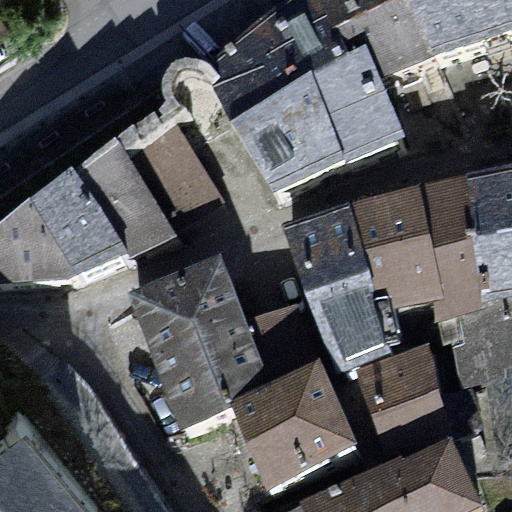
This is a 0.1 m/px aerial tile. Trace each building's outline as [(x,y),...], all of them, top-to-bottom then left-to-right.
[(386,95),(442,71),(409,0),(311,0),(309,3),(344,76),(371,64),(386,95)] [(511,43),(511,0),(409,0),(442,71),(511,43)] [(344,76),(309,3),(211,84),(273,200),(410,151),(386,95),(371,64),(344,76)] [(226,204),(181,129),(133,162),(177,236),(226,204)] [(177,236),(133,162),(124,151),(63,195),(117,269),(182,245),(177,236)] [(511,176),(471,184),(485,317),(511,314),(511,176)] [(471,184),(357,214),(384,305),(382,319),(394,362),(449,345),(445,331),(485,317),(471,184)] [(0,287),(71,285),(117,269),(63,195),(0,241),(0,287)] [(362,372),(394,362),(382,319),(384,305),(357,214),(287,234),(347,378),(362,372)] [(356,452),(297,314),(247,332),(223,271),(139,301),(186,429),(238,406),(273,492),(356,452)] [(511,314),(485,317),(445,331),(449,345),(462,392),(488,392),(511,389),(511,314)] [(462,392),(449,345),(394,362),(362,372),(386,456),(400,451),(486,427),(488,392),(462,392)] [(511,454),(511,389),(488,392),(486,427),(496,460),(511,454)] [(8,412),(0,420),(0,511),(84,511),(86,510),(8,412)] [(479,511),(455,454),(316,511),(479,511)]
